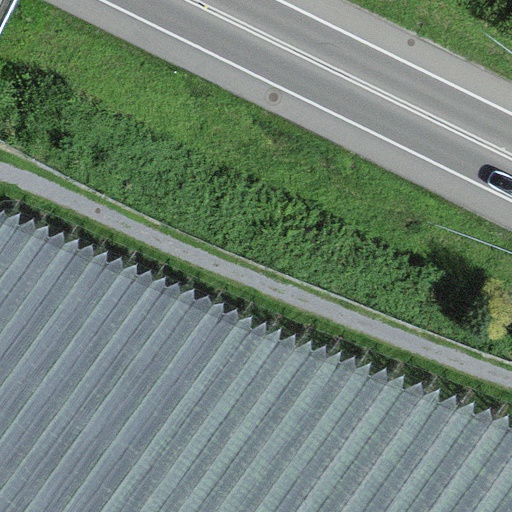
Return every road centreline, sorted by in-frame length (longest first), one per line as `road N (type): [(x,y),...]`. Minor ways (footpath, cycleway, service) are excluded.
road 1 (track): [(511,376),(350,319),(0,175)]
road 2 (trunk): [(194,0),(511,158)]
